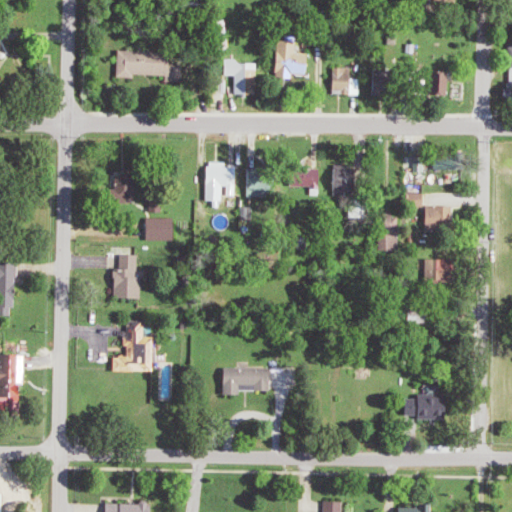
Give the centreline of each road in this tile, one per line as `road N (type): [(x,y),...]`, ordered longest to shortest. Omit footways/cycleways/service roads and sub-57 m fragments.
road 1 (residential): [(58,511),(67,0)]
road 2 (residential): [(511,460),(0,452)]
road 3 (residential): [(511,126),(0,123)]
road 4 (residential): [(482,461),(484,0)]
